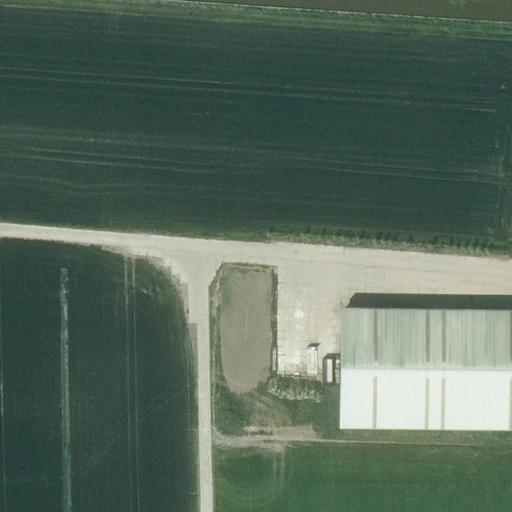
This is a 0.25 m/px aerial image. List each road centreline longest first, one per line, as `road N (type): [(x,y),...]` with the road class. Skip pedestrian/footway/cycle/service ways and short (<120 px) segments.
road 1 (track): [(206,511),(200,249),(0,229)]
road 2 (unknown): [(511,269),(200,249)]
